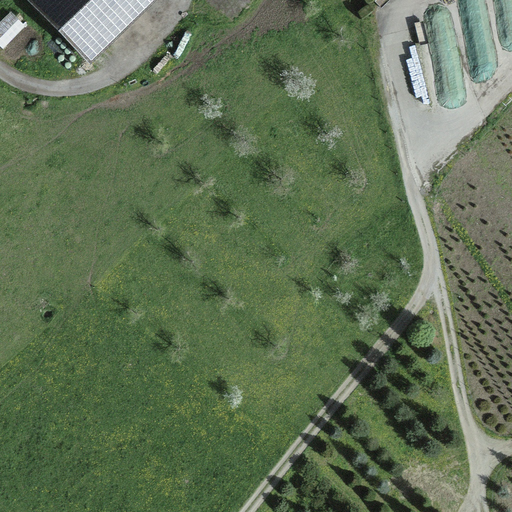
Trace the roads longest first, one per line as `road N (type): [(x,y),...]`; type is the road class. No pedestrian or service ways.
road 1 (track): [(412,0),(388,22),(438,289)]
road 2 (track): [(438,289),(252,511)]
road 3 (track): [(438,289),(489,511)]
